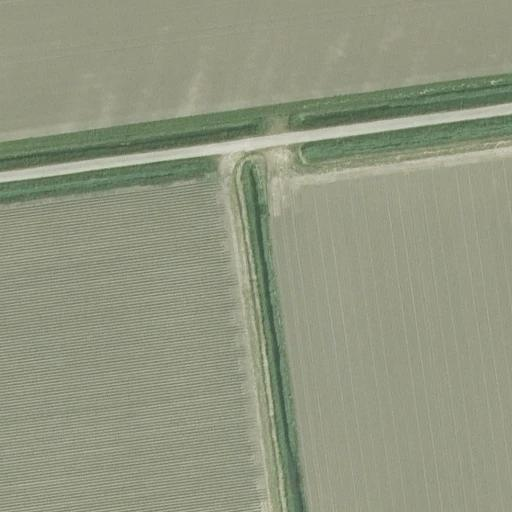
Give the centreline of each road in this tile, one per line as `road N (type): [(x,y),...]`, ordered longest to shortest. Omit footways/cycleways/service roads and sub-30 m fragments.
road 1 (track): [(511,108),(0,177)]
road 2 (track): [(227,147),(275,511)]
